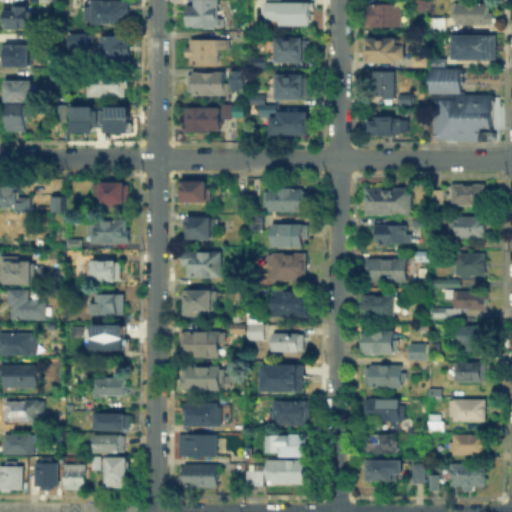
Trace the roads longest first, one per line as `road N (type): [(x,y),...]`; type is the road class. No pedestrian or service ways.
road 1 (residential): [(335,511),(337,0)]
road 2 (residential): [(0,157),(511,158)]
road 3 (residential): [(156,511),(156,0)]
